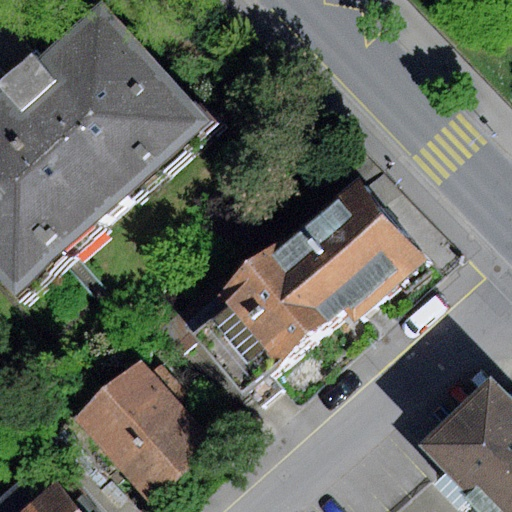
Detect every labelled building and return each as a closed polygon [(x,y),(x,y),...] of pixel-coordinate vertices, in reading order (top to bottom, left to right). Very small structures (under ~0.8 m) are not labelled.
[(0,269),(32,305),(225,128),(117,10),(56,66),(43,52),(24,69),(3,89),(14,101),(0,114),(0,269)] [(372,308),(427,261),(358,180),(185,325),(244,395),(345,310),(355,322),(372,308)] [(76,420),(152,505),(216,448),(141,362),(76,420)] [(511,511),(511,393),(505,386),(432,455),(486,511),(511,511)] [(0,498),(0,511),(24,511),(50,490),(33,470),(0,498)] [(81,511),(57,484),(50,490),(24,511),(81,511)]
